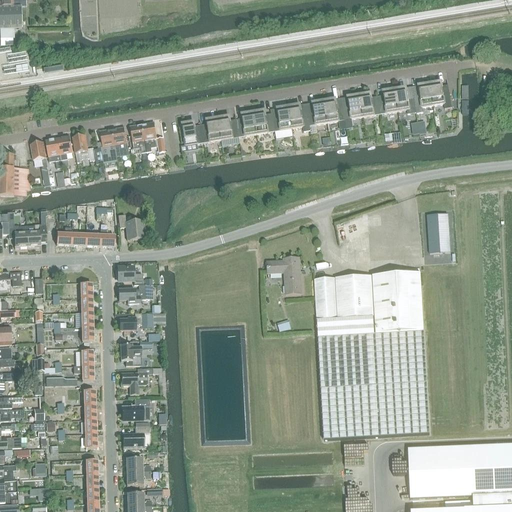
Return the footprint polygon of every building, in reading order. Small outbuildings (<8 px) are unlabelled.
[(13,40),(13,30),(22,30),(21,8),(0,8),(0,30),(0,31),(0,40),(13,40)] [(28,75),(28,65),(1,64),(1,74),(28,75)] [(441,84),(430,86),(433,107),(444,106),(445,111),(452,109),(448,83),(447,83),(448,87),(442,88),(441,84)] [(412,89),(416,110),(416,115),(423,114),(423,109),(433,107),(430,86),(418,88),(419,91),(413,92),(412,89)] [(406,90),(394,91),(398,113),(416,110),(412,89),(412,93),(406,94),(406,90)] [(398,113),(394,91),(383,93),(384,97),(378,98),(377,94),(380,116),(398,113)] [(371,95),(359,97),(363,119),(380,116),(377,94),(377,98),(371,99),(371,95)] [(342,100),(345,122),(363,119),(359,97),(348,99),(348,103),(342,104),(342,100)] [(335,101),(324,103),(327,125),(345,122),(342,100),(341,100),(342,104),(336,105),(335,101)] [(307,106),(306,106),(310,128),(327,125),(324,103),(312,105),(313,109),(307,110),(307,106)] [(289,109),(292,130),(303,129),(304,134),(311,132),(310,128),(306,106),(307,110),(301,111),(300,107),(289,109)] [(274,133),(292,130),(289,109),(277,111),(278,114),(272,115),(271,112),(274,133)] [(265,113),(253,114),(257,136),(274,133),(271,112),(271,116),(265,117),(265,113)] [(236,117),(239,139),(257,136),(253,114),(242,116),(242,120),(237,121),(236,117)] [(229,118),(218,120),(221,142),(239,139),(236,117),(235,117),(236,121),(230,122),(229,118)] [(201,123),(200,123),(204,145),(221,142),(218,120),(207,122),(207,126),(201,127),(201,123)] [(200,123),(201,127),(195,128),(194,124),(182,126),(186,148),(204,145),(200,123)] [(157,141),(154,124),(142,127),(147,154),(152,153),(151,150),(158,149),(157,141)] [(147,154),(142,127),(130,129),(134,151),(141,150),(142,155),(147,154)] [(128,151),(124,130),(112,132),(117,157),(128,151)] [(100,134),(102,144),(103,149),(101,149),(101,151),(104,165),(118,163),(117,157),(112,132),(100,134)] [(88,153),(85,137),(84,138),(84,136),(78,137),(78,139),(73,140),(77,165),(83,164),(82,162),(89,160),(88,153)] [(70,139),(58,141),(63,170),(69,169),(68,162),(67,157),(73,156),(70,139)] [(157,141),(158,149),(159,155),(166,154),(164,140),(157,141)] [(63,170),(58,141),(46,143),(48,160),(55,159),(57,171),(63,170)] [(32,145),(32,146),(31,147),(34,163),(41,161),(43,170),(48,170),(43,145),(38,145),(38,144),(32,145)] [(104,165),(101,151),(94,152),(94,150),(88,151),(88,153),(89,160),(90,163),(96,162),(97,166),(104,165)] [(5,169),(14,170),(14,156),(6,156),(5,169)] [(14,198),(15,170),(0,170),(0,198),(14,198)] [(27,171),(17,171),(17,180),(24,180),(24,184),(27,184),(27,171)] [(448,216),(427,217),(429,255),(450,254),(448,216)] [(119,230),(126,230),(127,242),(144,240),(142,223),(126,225),(125,217),(118,218),(119,230)] [(363,221),(344,222),(344,234),(363,234),(363,221)] [(1,228),(0,227),(0,241),(2,241),(2,237),(8,237),(8,224),(1,225),(1,228)] [(34,228),(26,228),(27,248),(40,248),(40,249),(40,246),(46,246),(46,226),(41,227),(34,227),(34,228)] [(27,248),(26,228),(19,229),(19,228),(13,228),(15,250),(15,249),(27,248)] [(71,247),(71,236),(71,230),(65,230),(65,236),(57,236),(56,247),(71,247)] [(115,238),(109,238),(109,232),(100,232),(100,237),(100,249),(114,249),(115,238)] [(71,247),(85,248),(86,237),(71,236),(71,247)] [(85,248),(100,249),(100,237),(86,237),(85,248)] [(284,263),(267,264),(268,276),(284,274),(286,296),(302,295),(300,260),(283,261),(284,263)] [(118,283),(134,282),(134,287),(144,287),(143,281),(142,281),(142,276),(133,276),(133,269),(118,270),(118,283)] [(372,278),(374,318),(375,335),(423,332),(420,275),(403,276),(403,272),(395,272),(395,277),(372,278)] [(0,282),(10,281),(12,281),(13,294),(22,293),(21,274),(0,275),(0,282)] [(318,279),(315,280),(315,281),(317,321),(374,318),(372,278),(318,281),(318,279)] [(35,281),(35,296),(43,295),(42,281),(35,281)] [(77,300),(81,299),(81,301),(92,300),(92,286),(80,286),(81,292),(76,293),(77,300)] [(135,291),(119,292),(119,303),(127,303),(127,307),(140,306),(140,302),(151,302),(151,288),(139,288),(139,293),(135,293),(135,291)] [(81,301),(81,315),(92,315),(92,300),(81,301)] [(0,324),(1,324),(0,320),(15,319),(15,312),(0,313),(0,312),(0,324)] [(81,315),(82,329),(93,329),(92,315),(81,315)] [(134,316),(135,319),(128,320),(128,322),(119,322),(120,333),(135,333),(135,328),(141,328),(141,330),(153,330),(153,316),(141,316),(134,316)] [(374,318),(317,321),(324,442),(429,435),(423,332),(375,335),(374,318)] [(0,347),(11,347),(10,328),(0,328),(0,347)] [(93,329),(82,329),(82,344),(93,343),(93,329)] [(140,359),(138,359),(138,350),(132,350),(132,348),(120,348),(121,363),(125,363),(126,368),(140,368),(140,359)] [(0,361),(11,361),(10,350),(0,350),(0,361)] [(81,354),(82,368),(93,368),(93,353),(81,354)] [(0,370),(14,369),(14,362),(9,362),(0,362),(0,370)] [(74,376),(82,376),(82,383),(93,383),(93,368),(82,368),(73,369),(74,376)] [(137,375),(121,376),(121,388),(130,387),(130,397),(138,397),(137,387),(145,387),(147,385),(147,376),(153,376),(152,370),(137,371),(137,375)] [(11,375),(0,376),(0,395),(2,395),(5,392),(4,384),(12,384),(11,375)] [(19,375),(11,375),(12,384),(20,383),(19,375)] [(63,380),(44,380),(44,388),(63,388),(63,380)] [(84,393),(84,408),(95,407),(95,393),(84,393)] [(23,404),(22,403),(22,400),(0,400),(0,410),(12,410),(11,404),(23,404)] [(135,408),(122,409),(123,423),(150,422),(149,401),(135,402),(135,408)] [(84,408),(84,422),(96,422),(95,407),(84,408)] [(34,411),(34,423),(35,423),(35,424),(44,424),(43,411),(39,411),(34,411)] [(0,423),(10,423),(10,420),(24,420),(24,412),(12,413),(0,413),(0,423)] [(84,422),(85,436),(96,436),(96,422),(84,422)] [(35,424),(35,426),(33,426),(33,433),(38,433),(38,439),(40,438),(45,438),(44,424),(35,424)] [(55,425),(45,425),(46,433),(55,433),(55,425)] [(14,426),(10,426),(0,426),(0,437),(0,433),(15,432),(14,426)] [(135,436),(123,436),(124,450),(143,450),(143,436),(150,436),(150,428),(135,428),(135,436)] [(96,436),(85,436),(85,451),(97,451),(96,436)] [(0,450),(6,451),(6,445),(12,445),(12,450),(21,450),(21,440),(0,440),(0,450)] [(450,449),(408,451),(410,501),(458,499),(508,497),(511,496),(511,446),(492,447),(450,449)] [(30,459),(29,451),(16,452),(16,460),(30,459)] [(13,452),(0,453),(0,465),(4,466),(4,463),(5,464),(8,459),(13,459),(13,452)] [(126,474),(151,474),(150,467),(145,468),(145,470),(142,470),(142,461),(126,461),(126,474)] [(86,463),(86,477),(97,477),(97,462),(86,463)] [(45,466),(35,466),(35,470),(39,470),(39,479),(46,478),(45,466)] [(13,468),(0,468),(0,478),(3,479),(3,481),(13,481),(13,468)] [(151,474),(126,474),(127,488),(143,487),(143,478),(145,478),(145,480),(151,480),(151,474)] [(86,477),(87,492),(98,491),(97,477),(86,477)] [(0,508),(8,508),(17,508),(16,480),(13,481),(3,481),(0,481),(0,508)] [(87,492),(87,506),(98,506),(98,491),(87,492)] [(22,506),(30,506),(30,494),(21,494),(22,506)] [(36,496),(37,504),(47,504),(47,495),(36,496)] [(127,509),(152,509),(151,502),(146,502),(146,504),(143,504),(143,495),(127,496),(127,509)] [(473,511),(454,511),(511,511),(511,496),(508,497),(472,498),(473,511)]
